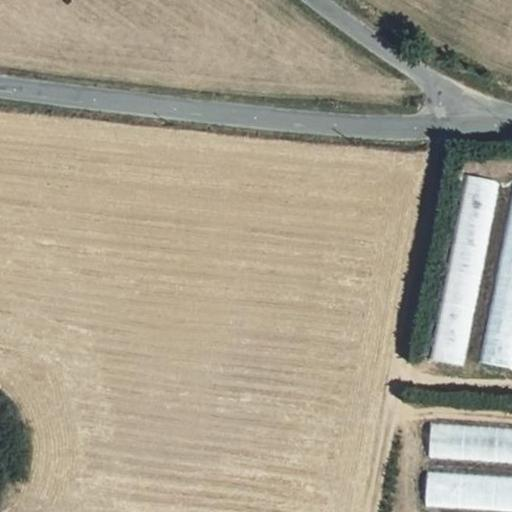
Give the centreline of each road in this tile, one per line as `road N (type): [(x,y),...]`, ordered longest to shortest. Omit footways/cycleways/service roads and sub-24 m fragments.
road 1 (tertiary): [(0,92),(335,130),(499,132)]
road 2 (unclassified): [(499,132),(319,0)]
